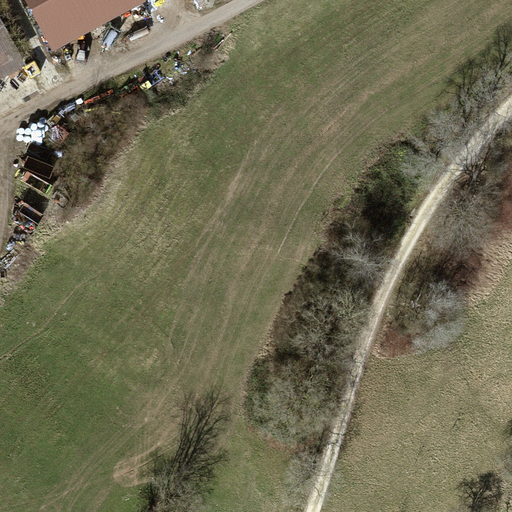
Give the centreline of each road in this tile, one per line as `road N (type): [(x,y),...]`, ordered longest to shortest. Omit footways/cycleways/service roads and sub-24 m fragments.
road 1 (track): [(310,511),(370,324),(403,250),(449,179),(511,107)]
road 2 (track): [(0,126),(238,0)]
